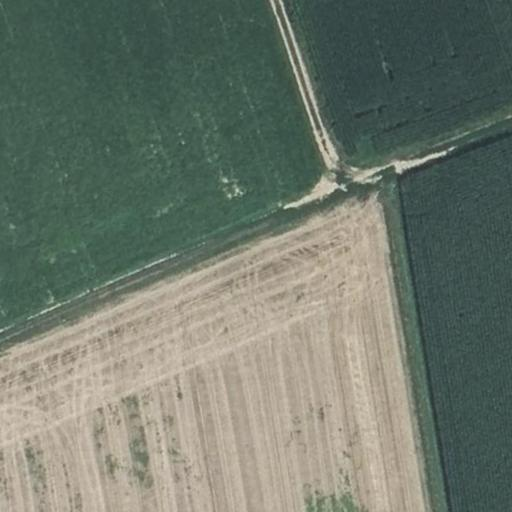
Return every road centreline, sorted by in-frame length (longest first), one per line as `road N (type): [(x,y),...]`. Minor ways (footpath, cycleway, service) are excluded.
road 1 (track): [(511,119),(0,336)]
road 2 (track): [(340,188),(276,0)]
